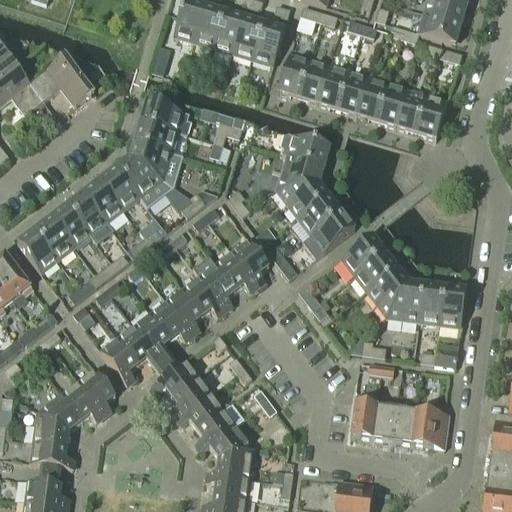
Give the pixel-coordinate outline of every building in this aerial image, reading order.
[(48,0),(31,0),(30,5),(46,10),(49,0),(48,0)] [(237,0),(236,0),(234,6),(237,10),(247,13),(250,4),(237,0)] [(287,0),(287,1),(325,12),(328,0),(287,0)] [(430,0),(428,0),(423,19),(461,30),(466,11),(430,0)] [(430,0),(466,11),(469,0),(430,0)] [(363,2),(360,14),(369,17),(373,5),(363,2)] [(250,4),(247,13),(257,16),(261,14),(263,8),(250,4)] [(184,5),(173,43),(193,49),(204,11),(184,5)] [(204,11),(193,49),(213,55),(224,17),(204,11)] [(276,12),(274,18),(276,22),(287,26),(290,16),(276,12)] [(303,13),(300,22),(320,28),(323,19),(303,13)] [(379,15),(375,27),(385,30),(389,16),(379,13),(379,15)] [(224,17),(213,55),(233,61),(244,24),(224,17)] [(323,19),(320,28),(334,32),(337,23),(323,19)] [(423,19),(417,39),(418,39),(455,50),(461,30),(423,19)] [(244,24),(233,61),(253,67),(264,30),(244,24)] [(349,26),(346,36),(360,40),(363,30),(349,26)] [(264,30),(253,67),(272,73),(284,36),(264,30)] [(363,30),(360,40),(373,44),(376,35),(374,34),(366,31),(363,30)] [(391,31),(388,41),(402,45),(404,35),(391,31)] [(404,35),(402,45),(415,49),(418,39),(417,39),(404,35)] [(0,83),(16,71),(0,50),(0,83)] [(428,50),(425,60),(439,64),(441,54),(428,50)] [(448,56),(445,66),(458,70),(461,61),(452,58),(448,56)] [(66,61),(29,89),(28,89),(42,108),(61,95),(74,113),(94,98),(66,61)] [(289,61),(278,99),(297,105),(309,67),(289,61)] [(155,65),(151,78),(161,81),(165,68),(155,65)] [(309,67),(297,105),(317,111),(329,73),(309,67)] [(28,89),(29,89),(16,71),(0,83),(0,112),(11,104),(24,122),(42,108),(28,89)] [(329,73),(317,111),(337,117),(348,79),(329,73)] [(348,79),(337,117),(357,123),(368,85),(348,79)] [(368,85),(357,123),(376,128),(388,91),(368,85)] [(388,91),(376,128),(396,134),(408,97),(388,91)] [(408,97),(396,134),(416,140),(427,102),(408,97)] [(427,102),(416,140),(436,146),(447,108),(427,102)] [(140,127),(187,141),(191,128),(187,127),(189,120),(183,118),(146,107),(140,127)] [(231,133),(234,125),(218,120),(215,127),(219,129),(213,148),(223,151),(226,141),(228,132),(231,133)] [(228,132),(226,141),(232,143),(231,147),(238,149),(239,145),(244,127),(234,125),(231,133),(228,132)] [(140,127),(134,147),(172,158),(177,139),(187,142),(187,141),(140,127)] [(281,161),(286,162),(324,173),(330,153),(288,140),(287,141),(284,142),(280,153),(283,155),(281,161)] [(130,162),(164,186),(173,193),(182,161),(172,159),(172,158),(134,147),(130,162)] [(218,166),(223,151),(213,148),(208,163),(218,166)] [(0,152),(0,169),(8,163),(0,152)] [(173,193),(164,186),(130,162),(114,174),(138,206),(140,204),(148,213),(174,193),(173,193)] [(319,188),(324,173),(286,162),(275,197),(319,188)] [(122,218),(138,206),(114,174),(98,187),(122,218)] [(106,230),(122,218),(98,187),(82,199),(106,230)] [(297,225),(329,201),(319,188),(275,197),(297,225)] [(241,207),(245,204),(238,196),(227,205),(233,213),(241,207)] [(90,243),(106,230),(82,199),(65,211),(90,243)] [(191,208),(197,216),(205,209),(197,199),(189,205),(191,208)] [(310,242),(342,217),(329,201),(297,225),(310,242)] [(250,218),(241,207),(233,213),(242,224),(250,218)] [(187,224),(197,216),(191,208),(180,216),(187,224)] [(74,255),(90,243),(65,211),(49,223),(74,255)] [(204,220),(210,228),(219,221),(213,214),(204,220)] [(342,217),(310,242),(323,260),(355,235),(342,217)] [(197,237),(210,228),(204,220),(192,230),(197,237)] [(57,267),(74,255),(49,223),(33,236),(57,267)] [(255,241),(262,251),(274,243),(267,232),(255,241)] [(142,244),(149,252),(160,244),(154,235),(142,244)] [(41,280),(57,267),(33,236),(17,248),(41,280)] [(181,238),(170,246),(175,253),(186,245),(181,238)] [(355,283),(387,259),(374,242),(342,266),(355,283)] [(133,265),(149,252),(142,244),(126,256),(133,265)] [(232,257),(258,292),(265,286),(260,279),(269,272),(249,245),(232,257)] [(170,246),(159,254),(165,261),(175,253),(170,246)] [(275,269),(283,263),(275,253),(267,259),(275,269)] [(250,298),(258,292),(232,257),(216,270),(236,297),(245,291),(250,298)] [(4,259),(0,261),(0,289),(12,306),(21,299),(24,303),(33,296),(4,259)] [(367,299),(399,276),(387,259),(355,283),(367,299)] [(110,269),(116,277),(128,268),(122,260),(110,269)] [(137,271),(143,279),(154,270),(148,263),(137,271)] [(236,297),(216,270),(215,271),(208,263),(192,274),(199,283),(198,283),(225,317),(232,311),(227,304),(236,297)] [(296,279),(288,269),(283,263),(275,269),(280,276),(288,286),(296,279)] [(100,289),(116,277),(110,269),(94,281),(100,289)] [(133,286),(143,279),(137,271),(127,279),(133,286)] [(387,326),(408,288),(399,276),(367,299),(387,326)] [(83,302),(100,289),(94,281),(77,294),(83,302)] [(217,323),(225,317),(198,283),(182,295),(203,322),(212,316),(217,323)] [(105,296),(110,303),(121,295),(116,287),(105,296)] [(419,330),(424,291),(408,288),(387,326),(419,330)] [(0,289),(0,321),(4,318),(1,314),(12,306),(0,289)] [(440,333),(445,294),(424,291),(419,330),(440,333)] [(319,310),(312,301),(306,293),(298,299),(311,316),(319,310)] [(73,309),(83,302),(77,294),(67,301),(73,309)] [(445,294),(440,333),(461,336),(466,296),(445,294)] [(195,329),(203,322),(182,295),(165,307),(192,341),(200,335),(195,329)] [(100,311),(110,303),(105,296),(94,304),(100,311)] [(184,347),(192,341),(165,307),(149,320),(170,347),(179,340),(184,347)] [(328,321),(324,316),(319,310),(311,316),(320,327),(328,321)] [(78,328),(88,320),(83,312),(72,321),(78,328)] [(32,332),(38,340),(50,331),(56,327),(50,319),(32,332)] [(132,332),(161,370),(171,363),(163,352),(170,347),(149,320),(132,332)] [(21,353),(38,340),(32,332),(15,346),(21,353)] [(116,344),(137,372),(147,364),(155,375),(161,370),(132,332),(116,344)] [(44,345),(49,353),(60,345),(54,338),(44,345)] [(228,352),(219,341),(213,346),(221,357),(228,352)] [(371,362),(373,352),(372,352),(373,348),(363,347),(363,344),(354,342),(346,359),(371,362)] [(129,378),(137,372),(116,344),(100,357),(126,391),(134,385),(129,378)] [(39,360),(49,353),(44,345),(34,353),(39,360)] [(0,362),(3,367),(21,353),(15,346),(0,356),(0,362)] [(373,352),(371,362),(384,364),(386,354),(373,352)] [(436,361),(434,371),(455,374),(456,365),(458,356),(436,354),(434,360),(436,361)] [(434,371),(436,361),(434,360),(421,358),(419,369),(434,371)] [(159,380),(162,384),(153,391),(159,398),(166,393),(172,402),(199,382),(187,366),(178,372),(175,368),(171,363),(161,370),(155,375),(159,380)] [(238,380),(244,375),(237,364),(230,369),(238,380)] [(20,375),(14,368),(4,375),(10,383),(20,375)] [(380,382),(381,372),(369,370),(368,380),(380,382)] [(381,372),(380,382),(392,384),(394,374),(381,372)] [(178,410),(172,416),(177,423),(212,399),(211,398),(223,389),(212,373),(199,382),(172,402),(178,410)] [(244,375),(238,380),(245,390),(252,385),(244,375)] [(77,388),(103,422),(110,416),(105,409),(114,403),(93,376),(77,388)] [(95,427),(103,422),(77,388),(59,402),(79,429),(90,420),(95,427)] [(262,412),(269,408),(261,397),(254,402),(262,412)] [(197,434),(224,415),(212,399),(177,423),(183,431),(190,426),(197,434)] [(350,443),(371,446),(377,404),(357,401),(355,409),(350,443)] [(69,437),(79,429),(59,402),(37,418),(69,437)] [(377,404),(371,446),(391,449),(396,415),(377,412),(378,404),(377,404)] [(269,408),(262,412),(270,423),(277,418),(269,408)] [(0,414),(0,430),(5,432),(8,432),(10,416),(0,414)] [(209,452),(237,432),(224,415),(197,434),(203,443),(196,448),(203,457),(209,452)] [(396,415),(391,449),(412,452),(417,417),(396,415)] [(417,417),(412,452),(444,456),(449,422),(417,417)] [(67,450),(69,437),(37,418),(33,446),(67,450)] [(511,428),(495,427),(493,438),(490,459),(511,461),(511,428)] [(280,428),(269,437),(277,448),(289,440),(280,428)] [(219,464),(254,455),(237,432),(209,452),(219,464)] [(65,464),(67,450),(33,446),(30,470),(39,472),(61,475),(72,476),(74,465),(65,464)] [(217,479),(251,483),(254,455),(219,464),(217,479)] [(511,461),(490,459),(487,479),(511,482),(511,461)] [(38,480),(37,488),(59,491),(60,483),(61,475),(39,472),(38,480)] [(282,491),(291,492),(292,479),(284,477),(282,491)] [(251,483),(217,479),(208,478),(207,489),(216,490),(214,501),(248,505),(251,483)] [(511,482),(487,479),(484,499),(511,502),(511,482)] [(24,508),(50,511),(66,511),(68,504),(59,503),(61,491),(59,491),(37,488),(26,487),(24,508)] [(350,489),(338,488),(337,500),(348,501),(350,489)] [(337,500),(335,511),(370,511),(371,503),(373,493),(350,489),(348,501),(337,500)] [(289,505),(291,492),(282,491),(280,503),(289,505)] [(482,511),(511,511),(511,502),(484,499),(482,511)] [(246,511),(248,505),(214,501),(213,511),(204,510),(203,511),(246,511)]
